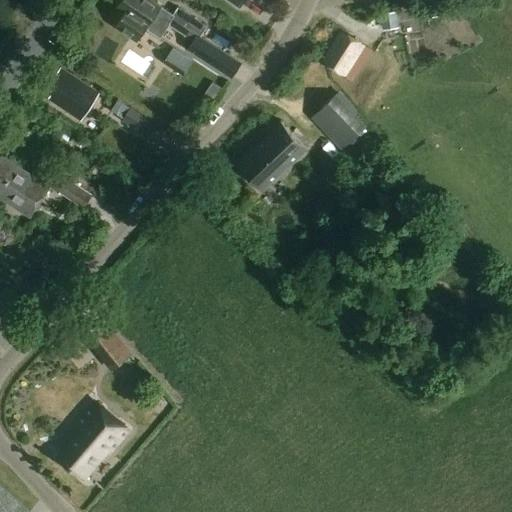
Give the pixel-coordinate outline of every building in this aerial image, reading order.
[(168,26),(192,42),(187,50),(232,79),(241,64),(200,38),(207,28),(177,8),(172,16),(161,7),(149,0),(122,0),(118,6),(125,11),(114,27),(136,41),(145,27),(147,28),(161,37),(168,26)] [(227,0),(240,8),(245,0),(227,0)] [(458,0),(443,3),(445,12),(445,14),(460,11),(460,9),(458,0)] [(438,9),(425,9),(426,19),(439,18),(438,9)] [(380,14),(383,30),(399,28),(396,11),(380,14)] [(371,51),(363,46),(342,33),(323,63),(344,77),(351,82),(371,51)] [(99,94),(61,69),(45,91),(51,95),(49,99),(80,121),(99,94)] [(366,126),(335,94),(310,117),(341,150),(366,126)] [(157,125),(130,107),(122,121),(149,138),(157,125)] [(235,162),(263,192),(308,150),(280,121),(235,162)] [(31,176),(2,157),(0,159),(0,194),(3,196),(1,199),(29,218),(51,185),(33,173),(31,176)] [(83,209),(92,196),(68,179),(58,193),(83,209)] [(112,189),(105,200),(118,209),(125,198),(112,189)] [(0,309),(10,317),(16,308),(4,299),(0,305),(0,309)] [(103,318),(84,334),(101,354),(107,350),(118,365),(131,355),(120,340),(103,318)] [(64,448),(58,456),(60,458),(83,478),(107,451),(108,452),(109,453),(127,432),(94,404),(63,440),(67,444),(68,444),(64,448)] [(0,511),(28,511),(0,486),(0,511)]
